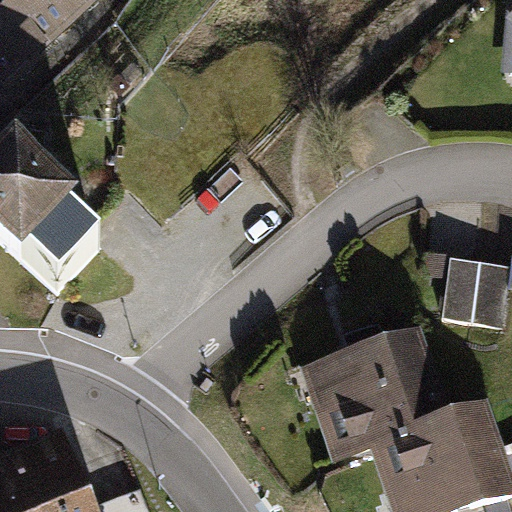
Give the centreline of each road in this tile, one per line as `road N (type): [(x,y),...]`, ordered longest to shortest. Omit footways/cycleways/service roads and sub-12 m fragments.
road 1 (residential): [(133,420),(178,367),(340,221),(408,181),(511,174)]
road 2 (tertiary): [(133,420),(80,392),(0,377)]
road 3 (tertiary): [(216,511),(133,420)]
